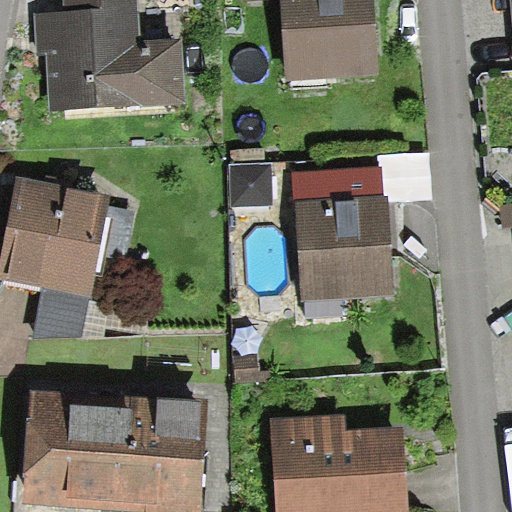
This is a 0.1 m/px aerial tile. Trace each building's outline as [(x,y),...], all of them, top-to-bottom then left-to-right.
[(38,55),(48,54),(51,111),(181,105),(178,42),(138,44),(136,0),(67,0),(68,12),(36,14),(38,55)] [(281,0),(287,80),(377,74),(372,0),(281,0)] [(272,164),(233,165),(233,204),(272,204),(272,164)] [(295,173),(297,202),(382,197),(381,168),(295,173)] [(109,200),(20,182),(1,281),(43,289),(90,298),(109,200)] [(382,197),(297,202),(301,301),(393,297),(389,197),(382,197)] [(83,336),(90,298),(43,289),(34,339),(83,336)] [(260,354),(235,357),(237,381),(262,379),(260,354)] [(206,403),(33,392),(25,505),(132,511),(190,511),(191,510),(199,510),(206,403)] [(347,415),(275,419),(279,511),(410,511),(406,427),(347,430),(347,415)]
